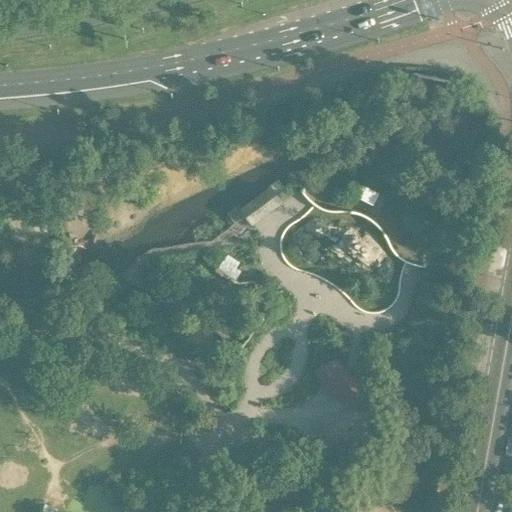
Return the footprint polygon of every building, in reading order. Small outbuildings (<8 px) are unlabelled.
[(249,220),(254,226),(256,225),(284,202),(270,184),(239,208),(249,220)] [(359,203),(354,210),(360,212),(364,214),(372,219),(375,213),(359,203)] [(438,223),(414,216),(413,221),(405,248),(409,249),(417,252),(426,254),(429,255),(438,223)] [(224,261),(222,260),(217,269),(235,279),(240,271),(240,270),(236,268),(238,264),(240,261),(227,254),(224,261)] [(137,263),(117,286),(126,294),(133,285),(138,289),(144,282),(139,278),(145,270),(137,263)] [(353,399),(357,401),(361,402),(359,408),(372,411),(373,412),(376,394),(369,393),(365,391),(359,389),(355,387),(353,386),(354,384),(348,379),(344,375),(339,370),(337,369),(335,370),(331,364),(316,373),(324,385),(329,381),(332,384),(335,387),(338,390),(342,392),(345,395),(349,397),(353,399)]
